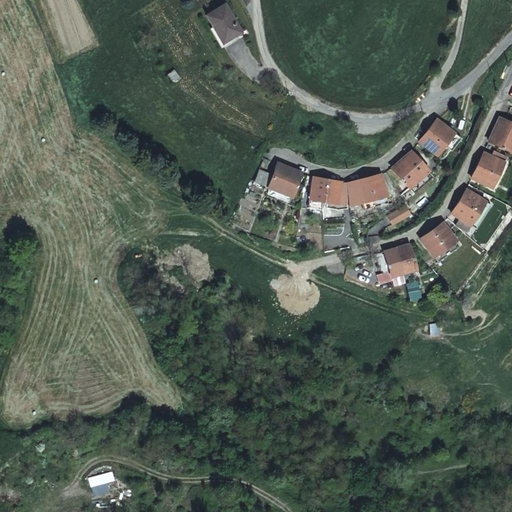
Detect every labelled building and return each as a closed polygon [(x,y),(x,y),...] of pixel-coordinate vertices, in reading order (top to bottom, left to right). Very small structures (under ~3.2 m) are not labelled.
[(226,6),(207,17),(223,46),(243,34),(226,6)] [(511,122),(498,116),(493,128),(511,136),(511,122)] [(445,145),(451,149),(460,138),(454,133),(439,122),(436,119),(427,131),(445,145)] [(511,151),(511,148),(511,136),(493,128),(488,140),(511,151)] [(436,156),(445,145),(427,131),(419,142),(436,156)] [(399,176),(392,183),(399,197),(410,186),(418,178),(427,170),(427,169),(410,150),(401,159),(391,168),(399,176)] [(476,165),(500,176),(508,157),(497,152),(495,157),(482,152),(476,165)] [(259,181),(278,191),(289,167),(277,162),(272,173),(265,169),(259,181)] [(494,188),(500,176),(476,165),(471,177),(494,188)] [(289,167),(278,191),(290,197),(301,173),(289,167)] [(418,178),(410,186),(415,191),(422,184),(431,175),(427,170),(418,178)] [(380,173),(366,177),(373,199),(386,194),(380,173)] [(327,179),(313,177),(309,200),(322,202),(327,179)] [(353,181),(347,181),(351,205),(373,199),(366,177),(353,181)] [(327,179),(322,202),(337,205),(341,181),(327,179)] [(455,200),(476,214),(484,201),(463,187),(455,200)] [(373,199),(351,205),(351,209),(374,202),(373,199)] [(456,217),(452,223),(465,231),(476,214),(455,200),(448,212),(456,217)] [(428,228),(443,248),(453,240),(454,239),(438,220),(428,228)] [(433,256),(443,248),(428,228),(417,237),(433,257),(433,256)] [(458,245),(453,240),(443,248),(433,256),(438,261),(458,245)] [(396,248),(402,272),(415,268),(408,245),(396,248)] [(396,248),(383,251),(389,275),(391,275),(393,284),(404,281),(402,272),(396,248)]
